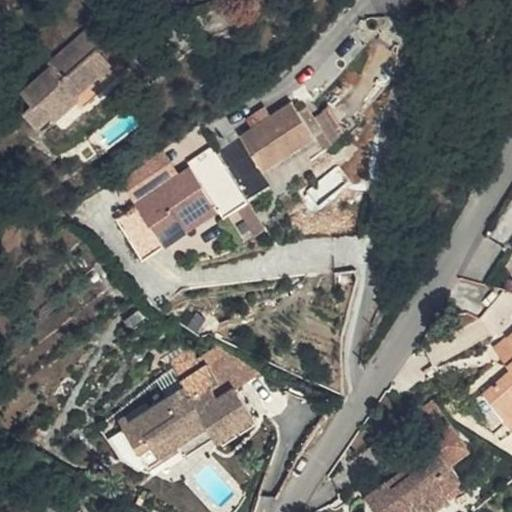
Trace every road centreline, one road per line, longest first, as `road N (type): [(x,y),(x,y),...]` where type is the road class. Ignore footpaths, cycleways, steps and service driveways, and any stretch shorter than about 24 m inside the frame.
road 1 (residential): [(358,397),(352,359),(361,296),(404,83),(403,23),(388,0)]
road 2 (residential): [(358,397),(511,157)]
road 3 (residential): [(289,511),(358,397)]
